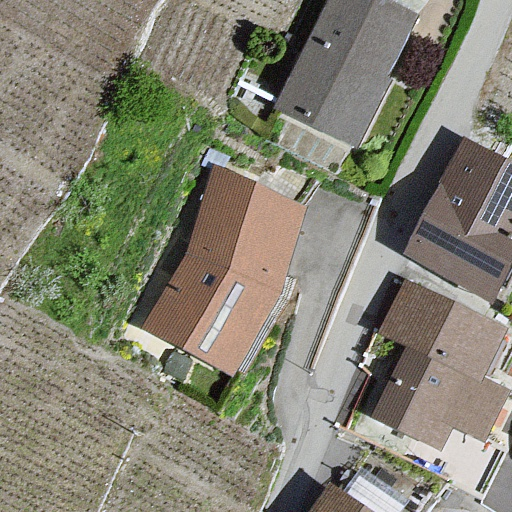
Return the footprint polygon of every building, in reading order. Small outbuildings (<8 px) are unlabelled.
[(375,0),(330,0),(276,108),(367,150),(424,23),(375,0)] [(511,162),(462,136),(406,254),(495,310),(511,286),(511,162)] [(311,206),(210,164),(186,251),(139,325),(243,375),(290,298),(311,206)] [(404,356),(377,423),(443,462),(511,334),(406,282),(377,341),(404,356)] [(370,511),(337,487),(317,511),(370,511)]
